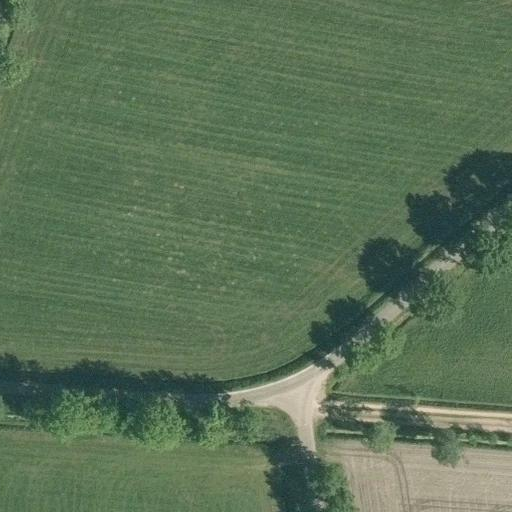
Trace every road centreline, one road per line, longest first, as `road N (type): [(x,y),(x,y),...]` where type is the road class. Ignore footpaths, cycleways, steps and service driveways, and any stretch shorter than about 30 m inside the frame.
road 1 (unclassified): [(290,388),(216,402),(0,389)]
road 2 (unclassified): [(290,388),(348,348),(511,204)]
road 3 (track): [(511,428),(301,408)]
road 4 (unclassified): [(318,511),(301,408),(290,388)]
